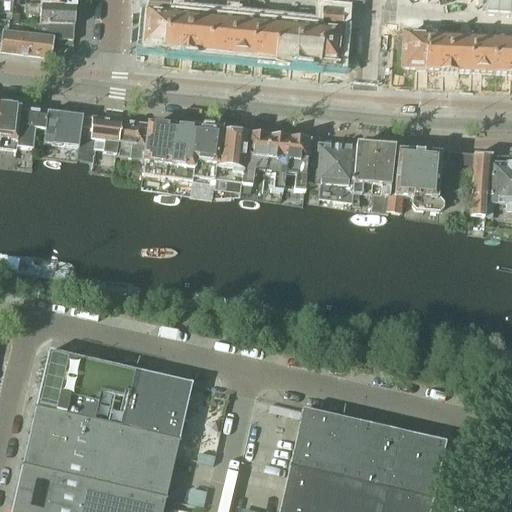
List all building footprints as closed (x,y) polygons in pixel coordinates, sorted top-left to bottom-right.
[(0,0),(0,16),(3,16),(13,17),(13,7),(13,0),(0,0)] [(76,10),(76,0),(24,0),(24,8),(76,10)] [(169,1),(149,0),(148,14),(149,14),(145,47),(165,49),(164,51),(319,66),(319,65),(339,66),(342,32),(341,32),(343,15),(323,13),(322,28),(319,27),(319,29),(168,14),(169,1)] [(421,14),(421,3),(413,3),(412,14),(421,14)] [(429,15),(429,4),(421,3),(421,14),(429,15)] [(437,15),(437,4),(429,4),(429,15),(437,15)] [(445,16),(446,5),(437,4),(437,15),(445,16)] [(465,16),(465,5),(457,5),(456,16),(465,16)] [(473,17),(473,6),(465,5),(465,16),(473,17)] [(488,17),(488,7),(480,6),(479,17),(488,17)] [(496,18),(496,7),(488,7),(488,17),(496,18)] [(504,18),(504,7),(496,7),(496,18),(504,18)] [(75,29),(76,10),(24,8),(24,16),(39,17),(39,26),(75,29)] [(0,33),(3,34),(8,35),(9,27),(11,27),(13,17),(3,16),(2,23),(0,22),(0,33)] [(20,17),(13,17),(11,27),(18,27),(20,17)] [(75,29),(39,26),(34,26),(33,37),(55,41),(74,44),(75,29)] [(8,35),(3,34),(0,54),(50,61),(55,41),(33,37),(8,35)] [(425,73),(427,38),(404,37),(402,71),(416,71),(416,73),(425,73)] [(450,39),(427,38),(425,73),(448,75),(450,39)] [(450,39),(448,75),(471,76),(473,40),(450,39)] [(473,40),(471,76),(493,77),(495,41),(473,40)] [(511,41),(495,41),(493,77),(511,77),(511,41)] [(0,152),(14,154),(19,112),(0,109),(0,152)] [(16,146),(16,151),(24,152),(26,135),(34,136),(35,132),(44,133),(46,115),(46,114),(19,112),(16,146)] [(78,150),(82,120),(56,117),(56,116),(46,115),(44,133),(35,132),(34,136),(33,146),(43,147),(67,149),(78,150)] [(82,120),(78,150),(77,163),(92,166),(93,159),(96,159),(98,143),(104,144),(103,155),(116,158),(120,125),(82,120)] [(120,125),(116,158),(116,159),(142,162),(142,166),(144,166),(148,128),(120,125)] [(216,171),(220,135),(195,133),(195,132),(148,128),(144,166),(143,177),(193,184),(194,180),(215,183),(216,171)] [(220,135),(216,171),(232,173),(232,177),(242,178),(247,138),(220,135)] [(247,138),(242,178),(241,188),(251,189),(253,174),(264,175),(268,140),(247,138)] [(268,140),(264,175),(264,179),(274,180),(273,193),(282,194),(284,178),(287,142),(268,140)] [(309,144),(287,142),(284,178),(295,179),(293,194),(297,194),(304,195),(305,195),(306,187),(309,144)] [(309,144),(306,187),(319,188),(317,205),(350,208),(351,197),(357,148),(309,144)] [(357,148),(351,197),(358,198),(371,199),(375,150),(357,148)] [(394,151),(375,150),(371,199),(387,201),(390,201),(390,191),(394,151)] [(390,201),(387,201),(386,216),(401,218),(402,201),(410,202),(410,208),(415,213),(439,215),(443,212),(443,206),(436,201),(440,158),(398,155),(394,191),(390,191),(390,201)] [(490,166),(491,166),(492,159),(473,158),(469,219),(484,220),(486,199),(489,199),(490,166)] [(486,199),(484,220),(491,220),(492,206),(506,207),(505,214),(511,213),(511,167),(491,166),(490,166),(489,199),(486,199)] [(241,188),(241,195),(250,196),(251,189),(241,188)] [(386,216),(387,201),(371,199),(371,214),(386,216)] [(21,469),(20,470),(165,503),(192,387),(183,385),(48,354),(35,411),(34,411),(33,413),(35,413),(22,469),(21,469)] [(289,470),(433,504),(433,503),(432,503),(445,446),(302,413),(289,470)] [(162,511),(165,503),(20,470),(20,471),(22,471),(12,511),(162,511)] [(433,504),(289,470),(279,511),(429,511),(432,505),(433,505),(433,504)]
